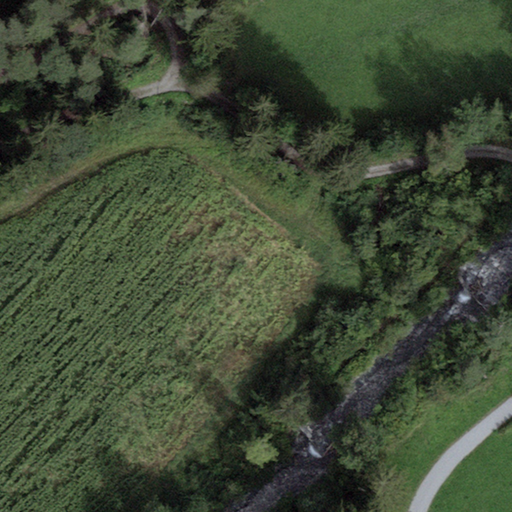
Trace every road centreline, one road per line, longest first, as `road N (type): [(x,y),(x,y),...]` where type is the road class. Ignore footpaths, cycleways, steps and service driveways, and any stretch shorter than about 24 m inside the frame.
road 1 (track): [(511,165),(365,174),(301,157),(209,87),(176,78),(0,146)]
road 2 (track): [(176,78),(176,26),(162,9),(128,6),(0,78)]
road 3 (unclassified): [(420,511),(438,476),(511,406)]
